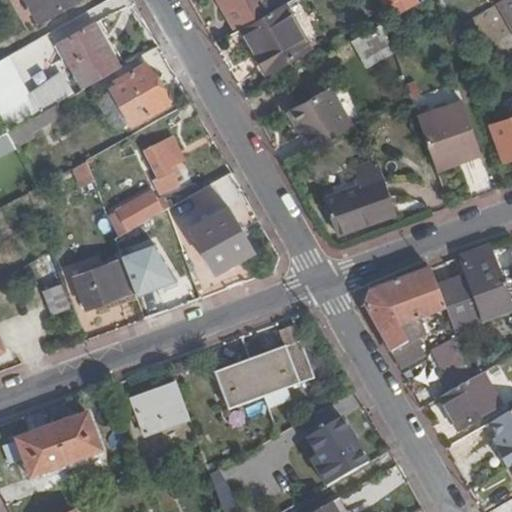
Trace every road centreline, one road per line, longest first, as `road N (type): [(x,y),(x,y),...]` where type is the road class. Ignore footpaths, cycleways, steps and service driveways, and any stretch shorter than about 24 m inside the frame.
road 1 (residential): [(0,399),(322,281)]
road 2 (residential): [(161,0),(322,281)]
road 3 (residential): [(322,281),(452,511)]
road 4 (residential): [(322,281),(511,213)]
